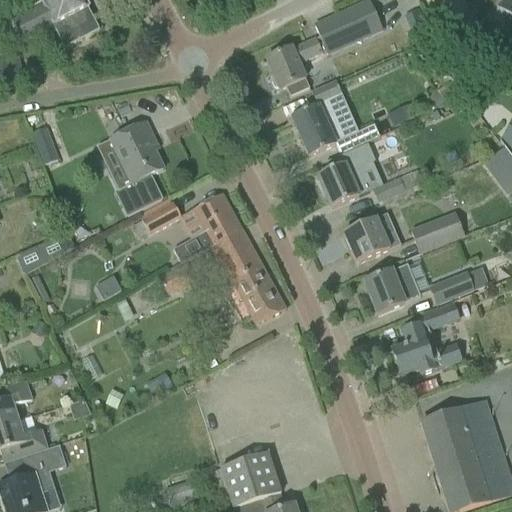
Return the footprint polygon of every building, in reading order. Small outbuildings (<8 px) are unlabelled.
[(9,30),(18,47),(53,29),(64,52),(99,33),(88,12),(89,11),(83,0),(37,0),(40,5),(32,10),(36,16),(9,30)] [(511,0),(505,0),(496,12),(497,13),(499,11),(511,22),(511,0)] [(292,52),(266,64),(274,81),(271,84),(274,91),(278,92),(279,94),(285,92),(290,101),(309,92),(298,68),(311,62),(321,58),(322,60),(364,42),(382,33),(369,4),(351,13),(338,18),(336,19),(314,29),(319,41),(316,43),(292,53),(292,52)] [(0,66),(0,93),(23,89),(18,63),(0,66)] [(318,109),(330,104),(341,99),(335,86),(312,96),(317,109),(318,109)] [(318,110),(292,122),(309,160),(335,148),(334,147),(347,141),(330,104),(318,109),(318,110)] [(391,123),(395,132),(412,124),(408,115),(391,123)] [(145,126),(110,143),(119,161),(132,188),(115,197),(127,221),(162,204),(150,179),(163,173),(151,149),(155,147),(145,126)] [(511,155),(511,131),(507,129),(499,146),(506,155),(510,161),(511,155)] [(58,163),(46,132),(32,137),(34,143),(43,169),(50,167),(52,166),(58,164),(58,163)] [(328,176),(318,180),(332,212),(350,204),(358,200),(352,186),(348,178),(371,168),(374,166),(370,157),(366,147),(324,167),(328,176)] [(506,155),(484,164),(508,197),(511,193),(511,163),(510,161),(506,155)] [(398,175),(400,181),(372,193),(378,206),(416,189),(411,176),(410,177),(407,171),(398,175)] [(189,246),(176,252),(184,266),(196,260),(211,252),(223,273),(231,288),(233,287),(256,329),(268,323),(285,313),(254,256),(242,234),(222,198),(205,208),(193,214),(206,237),(190,245),(189,246)] [(139,246),(178,224),(178,223),(180,222),(172,208),(131,231),(139,246)] [(410,234),(413,242),(419,258),(464,240),(455,217),(410,234)] [(343,237),(357,269),(401,249),(394,235),(383,240),(376,223),(343,237)] [(37,252),(16,261),(17,262),(24,278),(25,280),(32,275),(58,262),(66,257),(74,253),(70,244),(67,238),(37,252)] [(364,286),(377,318),(420,301),(407,269),(364,286)] [(429,292),(436,309),(473,294),(466,277),(429,292)] [(169,278),(159,283),(167,299),(177,294),(169,278)] [(113,280),(95,290),(103,304),(121,294),(113,280)] [(408,349),(392,355),(400,379),(419,373),(421,379),(462,365),(456,349),(436,356),(429,334),(430,334),(430,333),(437,330),(448,326),(459,322),(455,310),(453,305),(423,316),(425,320),(415,324),(418,330),(403,335),(408,349)] [(52,306),(44,310),(48,318),(56,314),(52,306)] [(38,324),(34,332),(43,337),(47,329),(38,324)] [(0,430),(17,425),(13,411),(32,405),(25,385),(0,392),(0,430)] [(112,394),(106,406),(117,412),(123,399),(112,394)] [(469,511),(490,505),(511,497),(511,491),(485,406),(421,427),(448,511),(469,511)] [(17,425),(0,430),(0,456),(17,451),(21,462),(40,456),(47,453),(41,434),(22,440),(17,425)] [(45,511),(40,493),(53,488),(49,476),(52,475),(66,471),(59,450),(47,453),(40,456),(21,462),(27,481),(0,489),(0,499),(4,511),(45,511)] [(294,511),(294,509),(283,511),(282,511),(278,498),(281,497),(268,458),(249,464),(220,473),(232,511),(294,511)] [(165,493),(171,511),(198,502),(193,484),(165,493)]
